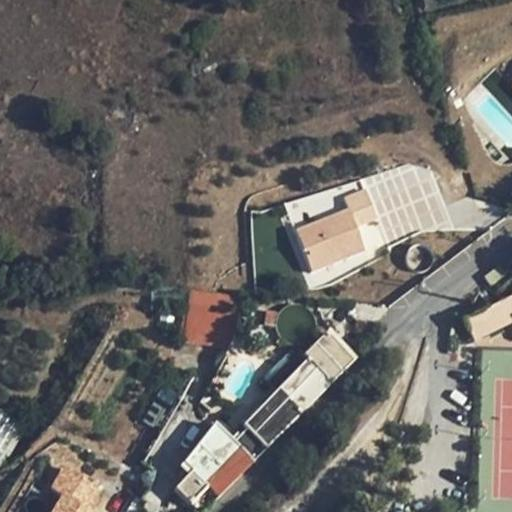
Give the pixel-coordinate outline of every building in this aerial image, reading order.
[(309,273),(313,271),(318,269),(362,251),(352,227),(372,219),(361,193),(341,201),(345,212),(293,233),(309,273)] [(491,299),(485,291),(480,294),(486,303),(491,299)] [(511,298),(462,324),(472,344),(511,323),(511,298)] [(186,335),(226,353),(240,321),(215,310),(209,322),(194,315),(186,335)] [(190,474),(174,492),(190,507),(196,511),(199,511),(204,508),(207,510),(354,362),(326,334),(301,358),(305,361),(241,430),(244,433),(233,444),(214,426),(182,466),(190,474)] [(64,498),(86,511),(90,511),(103,492),(64,470),(52,491),(64,498)] [(86,511),(64,498),(55,511),(86,511)]
